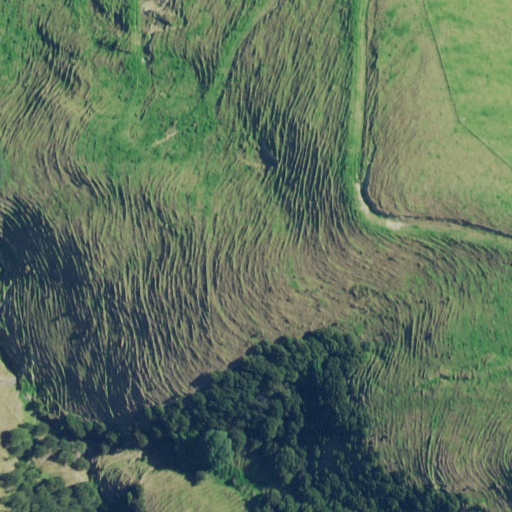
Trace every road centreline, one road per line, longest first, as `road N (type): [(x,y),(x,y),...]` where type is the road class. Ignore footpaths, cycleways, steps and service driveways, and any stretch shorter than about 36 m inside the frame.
road 1 (track): [(354,0),(356,80),(342,177),(355,215),(511,243)]
road 2 (track): [(125,0),(135,51),(189,61),(261,0)]
